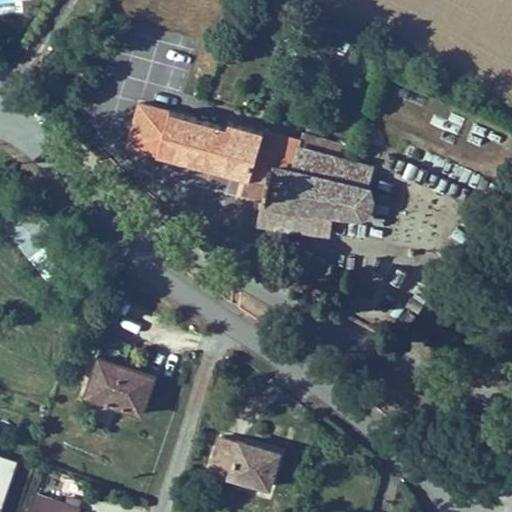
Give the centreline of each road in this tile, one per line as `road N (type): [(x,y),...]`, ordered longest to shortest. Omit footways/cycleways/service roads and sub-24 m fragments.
road 1 (tertiary): [(511,398),(410,364),(131,216)]
road 2 (tertiary): [(227,318),(412,464),(443,511)]
road 3 (residential): [(163,511),(227,318)]
road 4 (track): [(410,364),(511,198)]
road 5 (tertiary): [(0,111),(131,216)]
road 6 (tertiary): [(131,216),(129,248),(227,318)]
